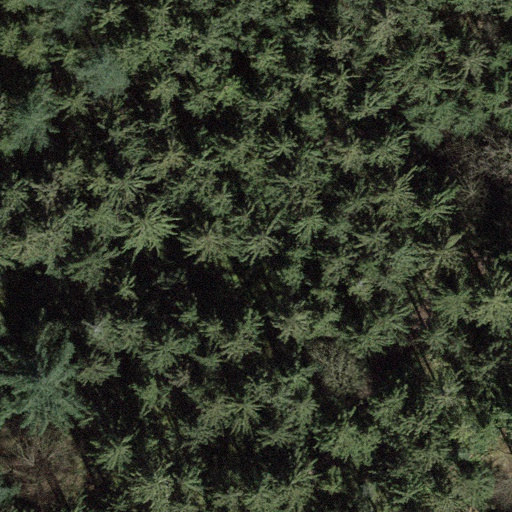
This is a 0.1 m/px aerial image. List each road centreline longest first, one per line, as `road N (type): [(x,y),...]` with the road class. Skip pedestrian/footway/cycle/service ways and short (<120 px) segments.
road 1 (track): [(0,80),(346,119),(511,121)]
road 2 (track): [(511,180),(381,326),(290,511)]
